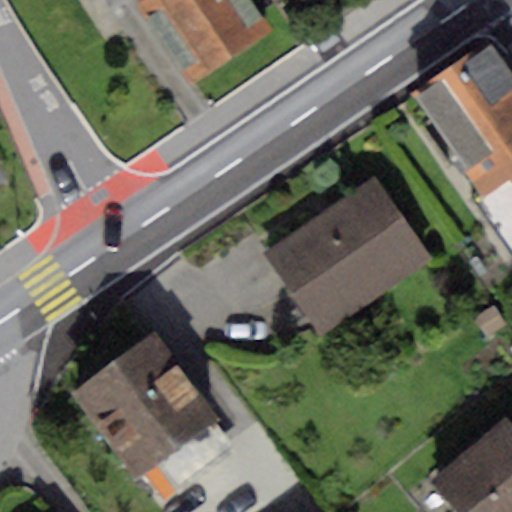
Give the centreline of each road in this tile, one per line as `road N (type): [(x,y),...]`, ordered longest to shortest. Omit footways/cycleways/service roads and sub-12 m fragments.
road 1 (primary): [(478,0),(116,241)]
road 2 (residential): [(116,241),(89,206),(0,22)]
road 3 (primary): [(116,241),(0,318)]
